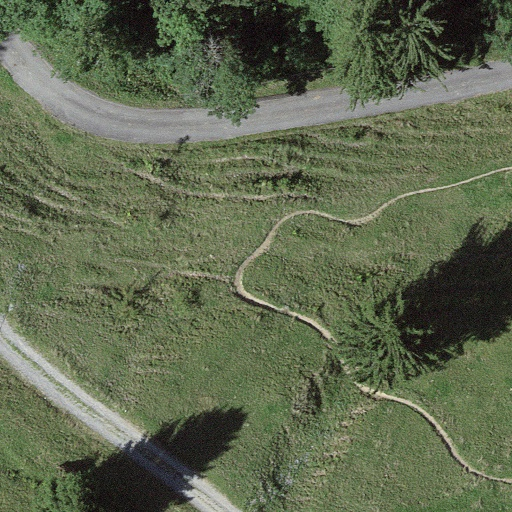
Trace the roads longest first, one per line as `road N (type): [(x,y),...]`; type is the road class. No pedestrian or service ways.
road 1 (track): [(0,33),(51,93),(97,118),(162,128),(275,119),(511,76)]
road 2 (track): [(226,511),(0,336)]
